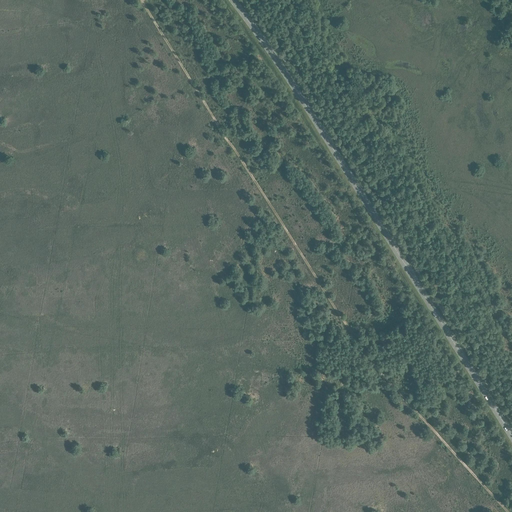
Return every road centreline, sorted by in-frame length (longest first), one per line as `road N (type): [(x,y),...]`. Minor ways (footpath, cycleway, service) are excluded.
road 1 (track): [(507,511),(363,351),(140,0)]
road 2 (primary): [(511,437),(233,0)]
